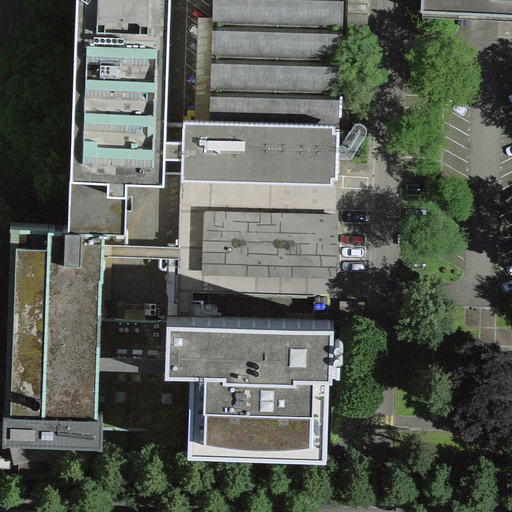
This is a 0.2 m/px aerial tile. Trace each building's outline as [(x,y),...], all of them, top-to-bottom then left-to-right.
[(75,0),(70,171),(69,171),(68,223),(69,223),(104,225),(111,225),(125,225),(126,184),(126,181),(126,172),(164,173),(164,170),(165,121),(166,121),(170,0),(75,0)] [(213,0),(211,75),(209,122),(339,126),(343,0),(213,0)] [(511,0),(421,0),(421,10),(511,14),(511,0)] [(164,170),(181,170),(337,175),(338,155),(338,143),(339,126),(209,122),(166,121),(165,121),(164,170)] [(192,290),(314,295),(315,295),(333,295),(334,271),(336,214),(337,175),(181,170),(178,246),(178,257),(178,258),(177,290),(178,290),(192,290)] [(101,438),(101,436),(102,428),(102,410),(97,410),(100,317),(101,272),(103,272),(103,270),(104,270),(104,259),(103,259),(104,232),(104,225),(69,223),(68,223),(68,224),(65,224),(65,223),(64,223),(64,224),(55,223),(54,223),(51,223),(48,223),(48,222),(10,221),(10,223),(12,223),(5,407),(3,407),(3,414),(3,427),(2,435),(5,435),(5,434),(43,436),(44,436),(44,443),(42,443),(42,456),(43,456),(45,456),(47,456),(49,456),(52,456),(54,456),(56,456),(58,457),(60,457),(61,457),(62,444),(60,443),(60,437),(61,437),(61,436),(99,438),(101,438)] [(125,225),(111,225),(104,225),(111,245),(128,244),(125,225)] [(190,367),(188,431),(188,439),(188,440),(187,448),(326,452),(326,444),(326,442),(328,372),(332,372),(333,320),(167,314),(167,319),(165,367),(190,367)] [(165,367),(167,319),(100,317),(97,410),(102,410),(102,428),(188,431),(190,367),(165,367)] [(335,350),(335,351),(335,352),(335,353),(336,354),(337,354),(337,355),(338,355),(339,355),(340,355),(341,355),(341,354),(342,354),(342,353),(343,353),(343,352),(343,351),(343,350),(343,349),(342,349),(342,348),(341,347),(340,347),(339,347),(338,347),(337,347),(336,347),(336,348),(335,348),(335,349),(335,350)] [(27,458),(27,471),(66,473),(66,460),(27,458)]
